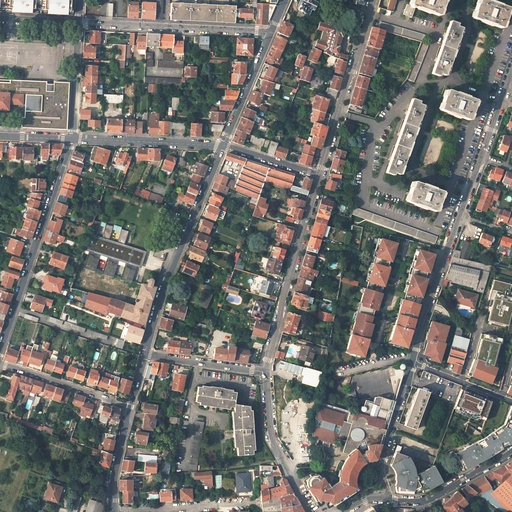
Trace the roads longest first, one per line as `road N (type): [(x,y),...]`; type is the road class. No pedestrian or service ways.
road 1 (residential): [(511,72),(412,362)]
road 2 (unclassified): [(0,349),(72,137)]
road 3 (unclassified): [(222,145),(145,353)]
road 4 (unclassified): [(319,175),(265,371)]
road 5 (unclassified): [(270,34),(77,23)]
road 6 (unclassified): [(373,0),(319,175)]
road 7 (unclassified): [(113,509),(113,472),(145,353)]
road 8 (unclassified): [(265,371),(269,431),(311,511)]
road 9 (unclassified): [(72,137),(222,145)]
road 10 (residential): [(113,509),(255,502)]
road 11 (residential): [(412,362),(382,459),(386,499)]
road 12 (unclassified): [(386,499),(424,500),(511,450)]
road 13 (unclassified): [(265,371),(145,353)]
road 14 (unclassified): [(0,363),(115,401)]
road 15 (unclassified): [(270,34),(222,145)]
